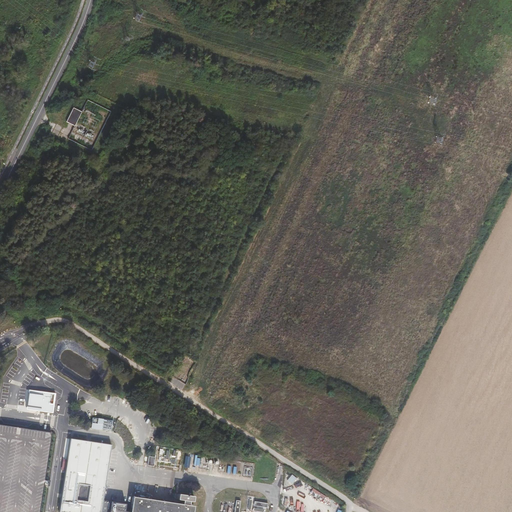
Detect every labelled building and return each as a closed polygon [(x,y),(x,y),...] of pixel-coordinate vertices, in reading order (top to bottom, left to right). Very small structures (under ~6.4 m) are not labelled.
[(121,8),(120,9),(120,11),(120,13),(122,15),(124,16),(126,17),(128,16),(130,14),(131,12),(131,10),(129,7),(128,6),(126,6),(124,6),(122,7),(121,8)] [(76,127),(83,113),(73,109),(67,122),(76,127)] [(71,439),(59,511),(101,511),(103,501),(111,445),(71,439)] [(192,511),(193,505),(189,505),(189,501),(192,502),(193,496),(178,494),(177,500),(182,500),(182,504),(132,496),(130,511),(124,511),(125,504),(103,501),(101,511),(192,511)] [(253,511),(266,511),(268,503),(254,501),(255,496),(250,496),(249,501),(254,502),(253,510),(248,509),(248,511),(253,511)]
